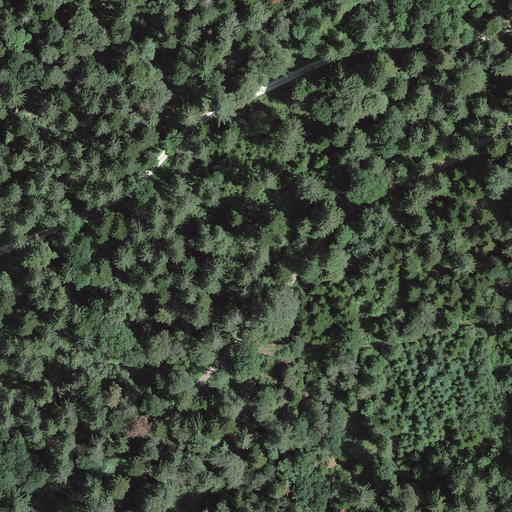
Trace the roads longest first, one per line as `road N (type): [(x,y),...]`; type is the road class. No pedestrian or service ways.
road 1 (track): [(511,23),(293,84),(225,115),(120,189),(0,251)]
road 2 (track): [(511,127),(450,167),(367,204),(179,402),(117,511)]
